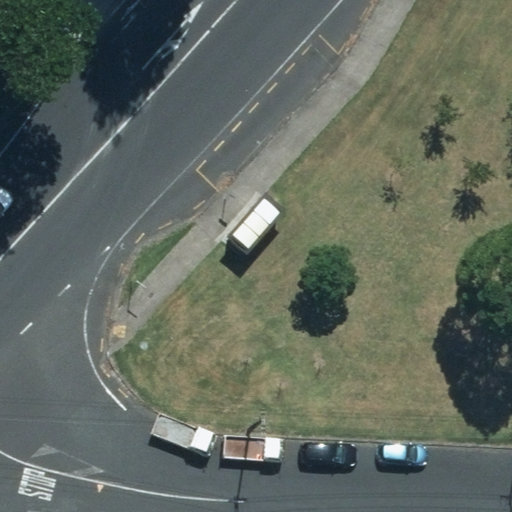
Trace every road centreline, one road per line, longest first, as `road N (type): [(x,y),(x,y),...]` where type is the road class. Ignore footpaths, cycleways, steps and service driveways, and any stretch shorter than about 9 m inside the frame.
road 1 (residential): [(0,455),(156,495),(511,510)]
road 2 (secondary): [(237,0),(0,258)]
